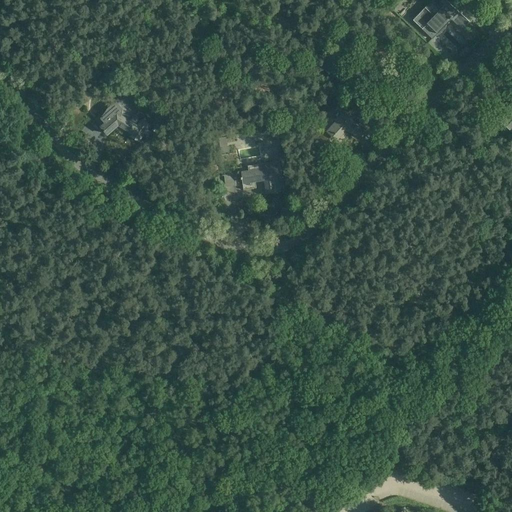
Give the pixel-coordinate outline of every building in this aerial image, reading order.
[(470,22),(447,0),(442,0),(437,5),(441,9),(435,15),(426,7),(413,20),(431,38),(436,32),(439,35),(446,27),(446,26),(452,19),(463,30),(470,22)] [(118,104),(116,104),(114,104),(112,104),(110,105),(101,118),(105,123),(101,127),(108,134),(119,125),(133,134),(132,136),(140,141),(150,125),(142,120),(138,127),(121,116),(123,114),(123,112),(123,109),(122,107),(120,105),(118,104)] [(511,105),(499,120),(511,132),(511,105)] [(163,109),(158,116),(165,121),(170,114),(163,109)] [(366,129),(341,114),(334,121),(336,122),(327,132),(336,141),(347,130),(360,138),(366,129)] [(279,139),(278,128),(267,130),(267,133),(269,135),(271,138),(274,139),(277,139),(279,139)] [(229,152),(226,137),(219,138),(221,153),(229,152)] [(280,166),(279,160),(249,166),(250,171),(242,172),(242,176),(241,177),(242,179),(243,179),(243,182),(243,183),(244,190),(257,188),(256,180),(255,180),(255,178),(265,176),(268,194),(285,191),(282,176),(283,176),(281,166),(280,166)] [(236,185),(235,174),(224,175),(226,187),(236,185)]
